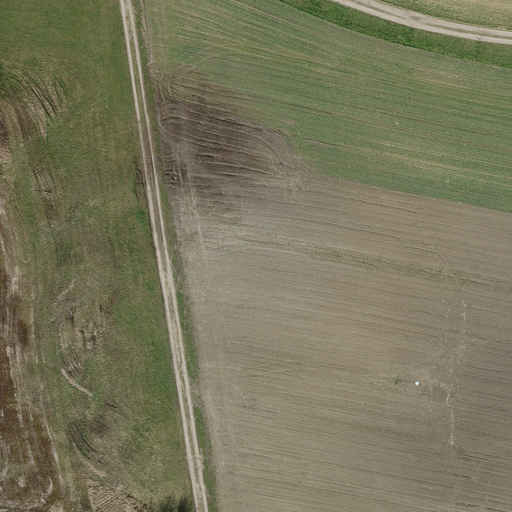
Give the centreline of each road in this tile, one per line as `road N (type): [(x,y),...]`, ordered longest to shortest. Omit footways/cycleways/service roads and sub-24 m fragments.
road 1 (track): [(205,511),(125,0)]
road 2 (track): [(356,0),(511,37)]
